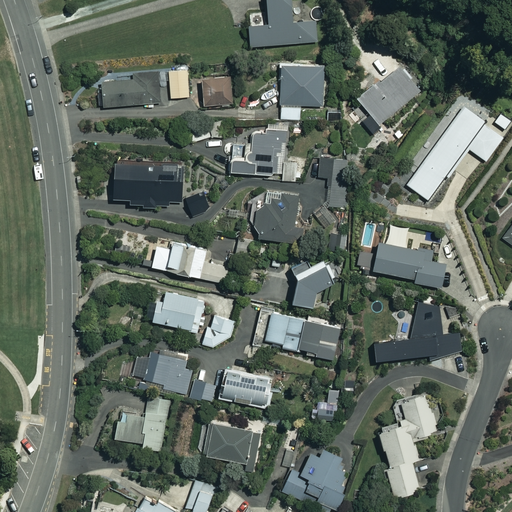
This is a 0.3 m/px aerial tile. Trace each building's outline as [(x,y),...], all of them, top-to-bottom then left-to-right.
[(292,20),(290,0),(266,0),(268,21),(249,23),(250,44),(317,40),(316,18),(292,20)] [(323,62),(281,62),(280,119),(300,119),(300,104),(323,104),(323,62)] [(420,89),(399,62),(357,95),(378,123),(420,89)] [(187,69),(169,70),(171,97),(188,96),(187,69)] [(134,77),(101,79),(102,105),(160,101),(158,72),(133,73),(134,77)] [(232,104),(231,75),(202,76),(203,104),(232,104)] [(484,119),(463,104),(407,183),(428,198),(445,173),(448,175),(468,147),(486,160),(503,136),(482,121),(484,119)] [(511,117),(503,111),(495,122),(505,129),(511,119),(511,117)] [(223,135),(221,119),(209,120),(210,125),(198,126),(199,138),(223,135)] [(287,130),(253,127),(251,141),(233,140),(230,170),(282,175),(282,179),(303,181),(305,159),(285,157),(287,130)] [(346,158),(319,156),(318,176),(328,176),(327,184),(344,185),(346,158)] [(140,204),(140,207),(154,207),(154,204),(167,204),(167,199),(181,199),(181,177),(177,177),(177,162),(114,161),(114,195),(129,196),(129,203),(140,204)] [(206,192),(185,199),(188,208),(191,217),(212,210),(206,192)] [(292,238),(296,197),(281,194),(281,195),(273,194),(264,197),(258,202),(253,201),(250,221),(253,221),(252,226),(254,229),(257,231),(257,235),(292,238)] [(335,219),(324,205),(314,213),(325,227),(335,219)] [(511,224),(503,237),(511,243),(511,224)] [(255,240),(238,237),(236,252),(253,255),(255,240)] [(207,245),(172,239),(170,246),(156,244),(152,265),(200,274),(199,277),(224,281),(228,265),(204,261),(207,245)] [(432,250),(377,239),(372,267),(414,275),(414,279),(440,284),(444,261),(430,259),(432,250)] [(334,276),(326,257),(293,271),(290,295),(309,300),(313,285),(334,276)] [(157,297),(151,318),(188,327),(187,330),(199,333),(208,300),(166,289),(163,298),(157,297)] [(438,301),(413,304),(417,334),(373,339),(376,357),(428,351),(429,355),(461,351),(458,330),(442,332),(438,301)] [(209,325),(207,325),(202,342),(214,345),(229,336),(234,319),(230,318),(231,313),(214,308),(209,325)] [(340,326),(271,311),(265,338),(272,340),(272,343),(297,349),(297,346),(308,348),(307,352),(333,358),(340,326)] [(150,349),(149,356),(137,353),(132,375),(164,382),(162,387),(187,392),(192,369),(184,367),(187,357),(150,349)] [(272,376),(225,364),(221,380),(224,381),(220,396),(232,399),(233,396),(264,405),(272,376)] [(216,384),(195,378),(189,396),(210,402),(216,384)] [(437,431),(428,392),(393,401),(399,422),(379,427),(388,464),(385,464),(393,495),(418,489),(411,461),(419,459),(413,436),(437,431)] [(171,399),(149,395),(145,413),(120,408),(114,435),(143,441),(142,445),(161,449),(171,399)] [(206,419),(199,451),(246,461),(244,469),(254,471),(263,431),(206,419)] [(322,445),(319,453),(310,449),(300,471),(310,475),(305,488),(318,494),(317,498),(337,506),(352,472),(337,466),(342,455),(322,445)] [(207,511),(216,486),(196,478),(186,506),(193,509),(192,511),(207,511)] [(146,497),(141,495),(131,511),(179,511),(158,500),(151,511),(141,506),(146,497)]
